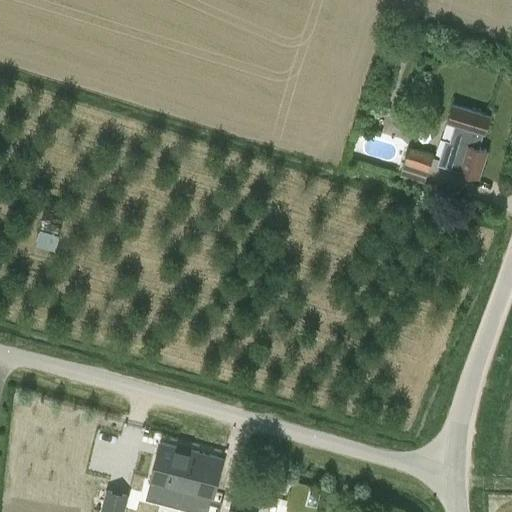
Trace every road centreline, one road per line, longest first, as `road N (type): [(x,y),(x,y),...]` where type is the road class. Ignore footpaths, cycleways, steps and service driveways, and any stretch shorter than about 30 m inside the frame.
road 1 (residential): [(449,474),(0,356)]
road 2 (unclassified): [(449,474),(511,265)]
